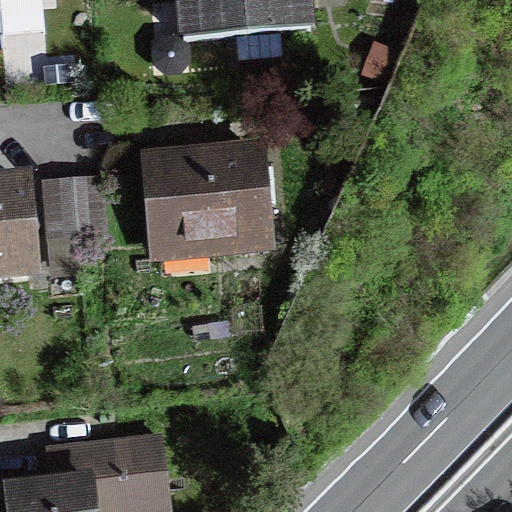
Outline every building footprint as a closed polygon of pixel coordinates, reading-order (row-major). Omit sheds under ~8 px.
[(311,29),(308,0),(179,0),(183,41),(236,37),(238,61),(282,57),(280,32),(311,29)] [(256,151),(150,162),(158,247),(209,242),(210,252),(266,247),(256,151)] [(102,177),(73,180),(78,238),(107,236),(102,177)] [(73,180),(45,182),(50,240),(78,238),(73,180)] [(23,184),(0,185),(0,273),(31,271),(23,184)] [(158,439),(48,453),(53,487),(8,493),(10,511),(147,511),(167,509),(158,439)]
